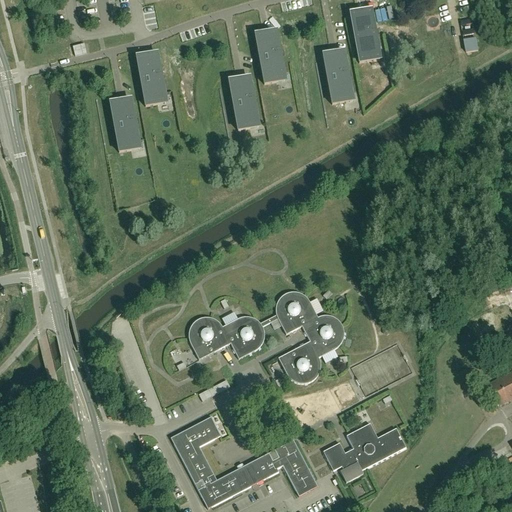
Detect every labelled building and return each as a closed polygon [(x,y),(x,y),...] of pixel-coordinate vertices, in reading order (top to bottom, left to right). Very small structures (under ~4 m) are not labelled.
[(379,60),(378,52),(370,11),(350,14),(359,64),(379,60)] [(285,82),(283,74),(275,32),(255,36),(264,86),(285,82)] [(466,54),(478,51),(476,40),(464,42),(466,54)] [(84,45),(72,48),(75,57),(86,54),(84,45)] [(352,102),(351,94),(343,52),(323,56),(332,106),(352,102)] [(166,104),(164,96),(157,54),(136,58),(145,108),(166,104)] [(258,128),(257,120),(249,78),(228,82),(238,132),(258,128)] [(139,150),(138,142),(130,100),(110,104),(119,154),(139,150)] [(200,320),(198,321),(196,322),(195,323),(194,324),(193,325),(192,327),(191,328),(190,330),(189,331),(189,333),(189,335),(188,336),(188,338),(189,340),(189,341),(189,343),(190,344),(191,346),(199,362),(230,345),(238,361),(255,353),(256,352),(258,351),(259,350),(260,349),(261,347),(262,346),(262,345),(263,343),(264,342),(264,340),(264,339),(264,337),(264,336),(264,334),(264,333),(264,331),(263,330),(262,328),(278,320),(286,336),(302,328),(310,343),(278,360),(286,376),(287,377),(288,378),(289,380),(290,381),(291,382),(293,383),(294,384),(295,384),(297,385),(299,385),(300,386),(302,386),(303,386),(305,385),(307,385),(308,385),(310,384),(311,383),(313,383),(314,382),(315,381),(316,379),(317,378),(318,377),(319,375),(319,374),(320,372),(320,371),(321,369),(321,367),(320,366),(320,364),(320,362),(319,361),(319,359),(335,351),(337,350),(338,349),(339,347),(340,346),(341,345),(342,343),(343,342),(343,340),(344,339),(344,337),(344,335),(344,334),(344,332),(343,330),(343,329),(342,327),(341,325),(340,324),(339,323),(338,322),(336,321),(335,320),(334,319),(332,318),(330,318),(329,317),(327,317),(326,317),(324,317),(322,318),(321,318),(319,319),(318,319),(310,304),(309,302),(308,301),(307,300),(306,299),(305,298),(303,297),(302,296),(301,295),(299,295),(297,294),(296,294),(294,294),(293,294),(291,294),(289,294),(288,295),(286,295),(285,296),(283,297),(282,298),(281,299),(280,300),(279,302),(278,303),(277,304),(277,306),(276,307),(276,309),(276,311),(276,312),(276,314),(276,315),(276,317),(260,325),(259,324),(258,323),(257,322),(255,321),(254,320),(252,320),(251,319),(249,319),(247,319),(246,319),(244,319),(242,319),(241,319),(239,320),(238,321),(222,329),(222,327),(221,326),(220,325),(218,324),(217,323),(216,322),(214,321),(213,320),(211,320),(210,319),(208,319),(206,319),(205,319),(203,319),(202,320),(200,320)] [(511,332),(503,337),(511,353),(511,332)] [(341,359),(341,370),(349,370),(348,359),(341,359)] [(499,408),(511,400),(511,373),(488,386),(499,408)] [(226,381),(198,396),(202,403),(230,388),(226,381)] [(344,405),(357,399),(351,386),(338,392),(344,405)] [(211,419),(170,440),(195,486),(197,492),(207,511),(279,474),(277,471),(282,468),(285,472),(298,498),(317,489),(314,483),(293,442),(274,452),(269,455),(237,471),(216,482),(214,476),(199,449),(221,438),(218,432),(211,419)] [(323,453),(333,473),(341,468),(343,471),(340,473),(346,484),(363,476),(361,472),(406,449),(401,441),(400,441),(398,439),(400,438),(396,430),(377,440),(370,425),(346,437),(353,451),(345,455),(339,445),(323,453)]
